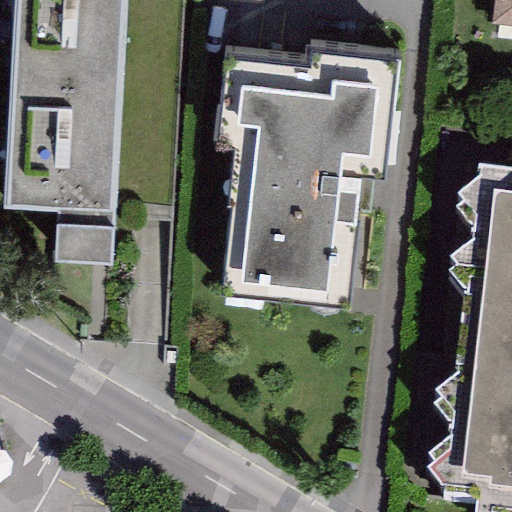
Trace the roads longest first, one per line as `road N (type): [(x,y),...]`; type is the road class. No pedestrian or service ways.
road 1 (residential): [(67,398),(260,511)]
road 2 (residential): [(67,398),(22,494),(2,511)]
